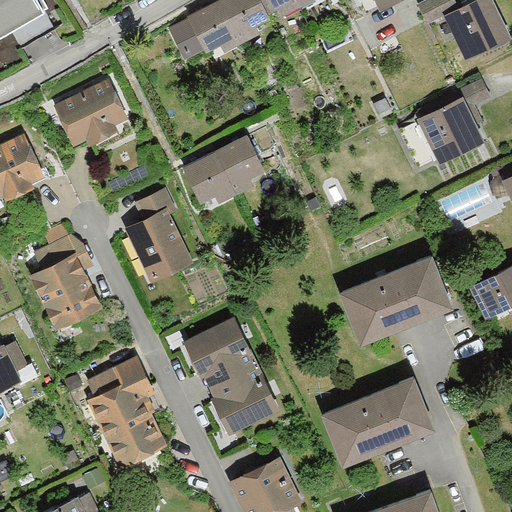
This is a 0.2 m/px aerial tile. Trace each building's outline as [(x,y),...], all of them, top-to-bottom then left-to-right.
[(0,0),(0,35),(49,7),(44,0),(0,0)] [(192,18),(173,28),(186,53),(205,43),(207,46),(267,15),(265,11),(285,0),(219,0),(190,15),(192,18)] [(391,0),(361,0),(366,9),(380,2),(382,5),(391,0)] [(456,6),(453,0),(428,0),(419,4),(427,21),(456,6)] [(508,35),(490,0),(477,0),(448,14),(468,55),(508,35)] [(416,121),(400,129),(418,165),(440,154),(442,157),(480,139),(464,107),(490,94),(482,79),(413,113),(416,121)] [(107,81),(58,105),(74,139),(88,133),(91,139),(114,128),(110,121),(124,114),(107,81)] [(385,98),(374,104),(380,116),(391,111),(385,98)] [(247,135),(185,166),(201,198),(262,167),(247,135)] [(23,136),(0,147),(0,189),(4,188),(7,195),(30,184),(26,177),(40,171),(23,136)] [(511,167),(502,172),(511,192),(511,167)] [(172,207),(163,190),(138,202),(146,218),(133,225),(146,252),(141,254),(152,277),(189,259),(165,211),(172,207)] [(51,265),(34,273),(58,323),(98,303),(74,256),(80,253),(72,236),(43,249),(51,265)] [(431,256),(342,291),(361,338),(449,303),(431,256)] [(511,265),(475,285),(491,315),(511,303),(511,265)] [(275,406),(233,319),(187,341),(202,372),(211,367),(224,394),(215,398),(229,428),(275,406)] [(15,342),(0,349),(0,399),(35,382),(15,342)] [(136,358),(90,380),(98,395),(91,399),(120,457),(160,437),(140,396),(151,390),(136,358)] [(413,377),(324,412),(343,459),(431,424),(413,377)] [(278,459),(233,481),(248,511),(272,511),(298,500),(278,459)] [(436,511),(429,490),(364,511),(436,511)] [(97,511),(86,491),(47,511),(97,511)]
